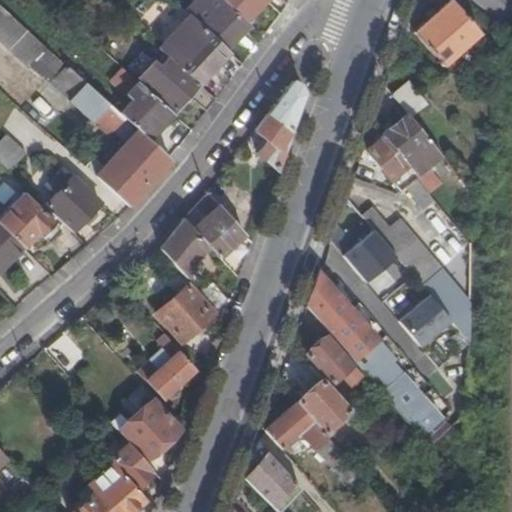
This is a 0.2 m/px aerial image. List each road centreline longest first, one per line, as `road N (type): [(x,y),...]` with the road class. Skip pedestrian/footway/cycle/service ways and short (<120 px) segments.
road 1 (tertiary): [(385,0),(192,511)]
road 2 (residential): [(0,357),(134,232),(303,24),(352,0)]
road 3 (unknown): [(134,232),(12,116)]
